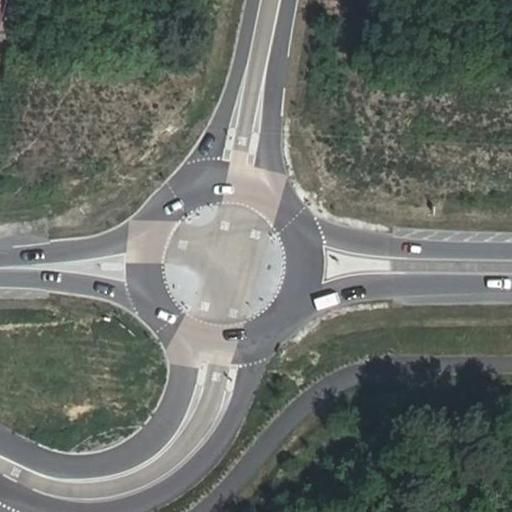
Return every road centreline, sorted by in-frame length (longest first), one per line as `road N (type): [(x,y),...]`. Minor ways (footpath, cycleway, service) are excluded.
road 1 (residential): [(0,477),(64,505),(97,509),(160,491),(227,428),(267,337)]
road 2 (residential): [(186,337),(180,392),(153,435),(132,450),(68,459),(0,431)]
road 3 (primary): [(299,304),(359,286),(511,282)]
road 4 (primary): [(511,245),(366,237),(301,217)]
road 5 (tertiary): [(282,194),(274,116),(291,0)]
road 6 (tertiary): [(255,0),(236,84),(200,173)]
road 7 (primary): [(154,216),(115,239),(0,257)]
road 8 (primary): [(0,268),(151,299)]
